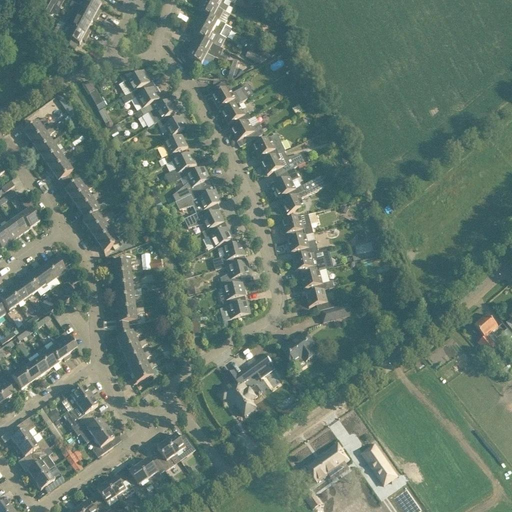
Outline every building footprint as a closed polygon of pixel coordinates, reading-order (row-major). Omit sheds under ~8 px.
[(77,0),(75,5),(99,17),(101,12),(99,11),(100,8),(102,5),(96,3),(91,0),(77,0)] [(202,0),(202,1),(226,13),(228,8),(224,5),(226,0),(225,0),(202,0)] [(199,13),(204,15),(218,22),(224,26),(225,26),(230,16),(225,13),(226,13),(202,1),(200,3),(199,6),(202,7),(199,13)] [(72,3),(70,8),(73,9),(70,15),(91,26),(93,21),(96,22),(97,20),(99,17),(75,5),(72,3)] [(65,25),(88,37),(91,32),(88,31),(89,30),(91,26),(70,15),(65,25)] [(196,24),(220,37),(226,40),(232,29),(226,26),(225,26),(224,26),(218,22),(204,15),(203,19),(202,20),(199,19),(196,24)] [(278,15),(274,18),(279,25),(280,24),(283,21),(278,15)] [(193,36),(199,39),(199,38),(207,43),(207,42),(213,45),(215,46),(220,37),(196,24),(194,28),(193,29),(196,30),(193,36)] [(59,36),(57,40),(63,44),(64,45),(75,51),(78,45),(80,46),(83,41),(85,43),(85,42),(88,37),(65,25),(59,36)] [(278,33),(275,39),(283,44),(286,39),(287,37),(278,33)] [(193,42),(191,47),(214,59),(225,65),(228,59),(221,57),(222,57),(224,51),(221,50),(220,49),(215,46),(213,45),(207,42),(207,43),(199,38),(199,39),(196,43),(193,42)] [(284,51),(290,48),(283,44),(275,39),(273,38),(269,46),(279,51),(280,49),(284,51)] [(191,60),(187,67),(198,73),(202,66),(206,68),(210,67),(212,65),(214,59),(191,47),(188,52),(191,53),(190,54),(188,59),(191,60)] [(257,64),(260,59),(249,52),(246,58),(257,64)] [(297,65),(289,67),(290,73),(299,71),(297,65)] [(237,79),(239,71),(235,70),(236,70),(231,68),(227,80),(232,81),(234,77),(237,79)] [(124,84),(119,86),(126,98),(142,89),(150,84),(144,72),(134,78),(128,81),(124,84)] [(311,87),(305,91),(308,97),(315,94),(311,87)] [(126,98),(122,99),(126,105),(131,102),(137,113),(140,111),(160,100),(157,96),(159,95),(156,89),(154,90),(153,89),(145,94),(142,89),(126,98)] [(229,89),(212,98),(219,110),(227,105),(230,110),(238,106),(239,106),(242,104),(248,100),(242,90),(242,89),(232,95),(229,89)] [(102,99),(100,100),(96,91),(90,95),(97,108),(99,112),(107,107),(102,99)] [(160,100),(140,111),(144,117),(148,115),(154,125),(157,124),(169,117),(170,117),(178,112),(172,100),(163,106),(160,100)] [(230,110),(222,115),(228,126),(235,122),(237,121),(240,126),(240,127),(251,120),(248,115),(245,117),(239,106),(238,106),(230,110)] [(188,129),(181,117),(173,122),(170,117),(169,117),(157,124),(161,130),(164,128),(170,139),(188,129)] [(238,128),(231,131),(232,132),(238,143),(246,138),(250,144),(258,139),(265,135),(263,131),(261,129),(259,125),(255,119),(255,118),(251,120),(240,127),(240,126),(238,128)] [(45,119),(24,134),(28,140),(25,142),(28,146),(31,144),(46,133),(42,128),(44,127),(45,125),(48,123),(45,119)] [(113,137),(120,133),(116,126),(109,131),(113,137)] [(46,133),(31,144),(32,145),(35,150),(32,152),(35,156),(38,154),(53,143),(49,138),(51,137),(52,135),(55,133),(53,130),(52,129),(46,133)] [(262,143),(253,147),(258,159),(259,159),(268,155),(270,160),(284,154),(286,153),(281,143),(277,135),(270,139),(262,143)] [(188,149),(182,136),(164,145),(169,157),(165,159),(169,165),(172,163),(181,159),(181,158),(179,153),(188,149)] [(89,138),(84,141),(88,147),(93,144),(89,138)] [(53,143),(38,154),(39,155),(42,160),(39,162),(42,166),(45,164),(60,153),(56,148),(58,147),(59,145),(62,143),(60,141),(59,139),(53,143)] [(60,153),(45,164),(47,166),(49,169),(46,171),(49,176),(52,174),(66,163),(63,158),(65,156),(66,155),(69,152),(68,151),(66,149),(66,148),(60,153)] [(177,183),(186,178),(190,176),(187,170),(196,166),(190,154),(181,158),(181,159),(172,163),(176,171),(165,177),(170,186),(177,183)] [(270,160),(261,165),(267,177),(274,173),(276,172),(279,178),(291,172),(294,170),(298,168),(305,165),(302,159),(296,162),(294,157),(287,159),(284,154),(270,160)] [(66,163),(52,174),(54,177),(56,179),(53,181),(59,190),(69,183),(76,178),(73,173),(74,173),(70,167),(71,166),(72,165),(75,163),(75,162),(72,158),(66,163)] [(159,163),(161,168),(168,165),(165,160),(159,163)] [(350,166),(341,171),(344,178),(353,173),(350,166)] [(176,204),(204,191),(201,185),(210,181),(204,169),(190,176),(186,178),(189,184),(173,198),(176,204)] [(280,184),(273,187),(279,199),(287,195),(296,191),(296,190),(292,183),(297,180),(299,179),(294,170),(291,172),(279,178),(281,183),(280,184)] [(288,201),(281,205),(287,216),(296,212),(304,208),(300,200),(308,197),(326,187),(321,178),(303,187),(301,188),(296,190),(296,191),(287,195),(290,200),(288,201)] [(69,183),(59,190),(66,199),(68,197),(69,198),(72,202),(88,192),(94,188),(91,184),(88,186),(86,187),(84,188),(84,187),(80,182),(73,188),(69,183)] [(2,191),(5,195),(6,194),(14,188),(11,183),(7,185),(1,189),(2,191)] [(207,210),(207,211),(221,204),(216,192),(206,196),(204,191),(176,204),(179,211),(193,208),(197,215),(203,212),(207,210)] [(9,201),(16,196),(14,192),(7,197),(9,201)] [(72,202),(70,204),(72,209),(75,207),(77,208),(79,212),(94,202),(101,198),(98,194),(95,196),(94,196),(93,196),(91,198),(88,192),(72,202)] [(30,230),(39,223),(31,211),(33,209),(23,194),(18,198),(21,203),(20,204),(26,213),(20,217),(30,230)] [(79,212),(76,214),(79,218),(82,216),(84,219),(86,222),(99,214),(102,212),(101,212),(107,208),(105,205),(104,204),(102,206),(100,206),(98,207),(94,202),(79,212)] [(206,232),(215,228),(225,223),(219,212),(209,216),(207,211),(207,210),(203,212),(197,215),(184,221),(188,229),(203,226),(206,232)] [(86,222),(80,226),(83,230),(86,228),(89,232),(90,234),(105,224),(112,219),(115,218),(112,214),(109,216),(109,215),(106,218),(104,218),(102,219),(99,214),(86,222)] [(292,220),(282,223),(286,236),(295,233),(297,239),(309,236),(310,236),(313,235),(312,228),(308,216),(301,218),(292,220)] [(20,237),(30,230),(20,217),(11,223),(20,237)] [(11,243),(20,237),(11,223),(2,230),(11,243)] [(90,234),(87,236),(90,240),(93,238),(96,242),(97,244),(112,234),(119,229),(117,228),(116,225),(112,228),(111,228),(109,229),(105,224),(90,234)] [(218,233),(215,228),(206,232),(202,234),(205,240),(209,238),(215,250),(233,241),(227,229),(218,233)] [(0,247),(2,250),(11,243),(2,230),(0,231),(0,247)] [(97,244),(94,246),(97,250),(100,248),(105,254),(119,244),(121,242),(126,239),(123,235),(119,237),(117,238),(116,239),(112,234),(97,244)] [(297,239),(287,241),(290,254),(300,252),(301,257),(302,258),(315,254),(318,253),(313,235),(310,236),(309,236),(297,239)] [(213,261),(216,272),(228,269),(228,268),(237,266),(236,260),(246,257),(242,244),(223,249),(225,258),(213,261)] [(377,251),(374,252),(376,258),(379,257),(387,255),(385,249),(377,251)] [(299,258),(292,260),(295,273),(300,272),(305,270),(306,276),(323,272),(326,271),(327,271),(324,260),(317,261),(315,254),(302,258),(301,257),(299,258)] [(65,256),(57,261),(61,267),(68,261),(65,256)] [(57,261),(51,265),(49,263),(45,266),(56,280),(66,274),(61,267),(57,261)] [(111,277),(114,277),(132,274),(131,268),(133,268),(135,267),(139,266),(138,261),(113,264),(113,272),(110,272),(111,277)] [(161,261),(150,262),(151,271),(162,270),(161,261)] [(230,275),(220,279),(223,289),(243,284),(241,278),(251,276),(247,263),(246,263),(237,266),(228,268),(228,269),(230,275)] [(56,280),(45,266),(42,268),(43,270),(38,274),(37,273),(47,287),(56,280)] [(302,277),(301,278),(304,290),(311,288),(314,288),(315,294),(324,292),(328,291),(334,289),(332,283),(329,283),(326,271),(323,272),(306,276),(302,277)] [(43,290),(47,287),(37,273),(28,280),(37,293),(42,289),(43,290)] [(112,289),(116,289),(133,286),(132,280),(134,280),(136,279),(140,278),(140,273),(132,274),(114,277),(115,284),(111,284),(112,289)] [(28,301),(32,298),(31,297),(37,293),(28,280),(18,286),(28,301)] [(69,299),(76,294),(71,287),(68,282),(61,287),(67,296),(69,299)] [(226,302),(222,303),(224,310),(228,309),(228,308),(238,306),(238,305),(236,300),(245,298),(246,297),(243,284),(223,289),(226,302)] [(113,301),(117,301),(135,298),(134,292),(136,291),(138,290),(142,290),(141,285),(133,286),(116,289),(116,296),(113,296),(113,301)] [(397,285),(390,287),(392,293),(398,292),(397,285)] [(24,304),(28,301),(18,286),(9,293),(18,306),(23,303),(24,304)] [(188,297),(195,296),(194,287),(187,288),(188,297)] [(313,294),(306,296),(309,309),(316,307),(319,306),(320,313),(337,308),(335,302),(327,304),(324,292),(315,294),(313,294)] [(0,300),(9,314),(13,311),(12,310),(18,306),(9,293),(0,299),(0,300)] [(115,313),(118,313),(136,310),(135,304),(137,303),(139,302),(143,302),(142,297),(135,298),(117,301),(118,307),(114,308),(115,313)] [(52,306),(50,303),(46,306),(48,309),(50,312),(57,308),(55,304),(52,306)] [(224,310),(220,311),(223,324),(231,322),(231,321),(251,316),(247,303),(246,303),(238,305),(238,306),(228,308),(228,309),(224,310)] [(337,308),(320,313),(323,325),(333,322),(335,322),(334,319),(351,315),(349,305),(337,308)] [(117,332),(129,329),(129,323),(138,322),(137,315),(139,315),(141,314),(145,314),(144,309),(136,310),(118,313),(119,319),(116,320),(117,332)] [(498,339),(493,333),(498,328),(487,315),(474,327),(484,339),(478,344),(489,357),(494,362),(500,357),(496,352),(511,338),(511,335),(508,331),(498,339)] [(29,322),(32,325),(38,321),(36,317),(33,319),(29,322)] [(25,330),(32,325),(29,322),(23,327),(25,330)] [(193,339),(200,338),(198,323),(191,324),(193,339)] [(120,348),(117,349),(119,354),(122,352),(138,344),(136,339),(137,338),(139,336),(142,335),(140,330),(133,333),(132,334),(129,329),(117,332),(120,339),(117,341),(120,348)] [(8,342),(15,337),(12,334),(6,339),(8,342)] [(305,364),(316,356),(313,352),(316,350),(305,334),(281,351),(292,366),(302,359),(305,364)] [(19,344),(26,339),(23,335),(16,340),(19,344)] [(59,338),(55,341),(58,345),(65,354),(67,358),(68,357),(69,359),(72,357),(71,355),(77,351),(68,338),(62,342),(59,338)] [(0,344),(2,347),(8,342),(6,339),(0,342),(0,344)] [(54,348),(48,351),(49,352),(58,364),(63,360),(64,362),(67,360),(66,358),(67,358),(65,354),(58,345),(55,341),(51,344),(54,348)] [(125,359),(122,360),(124,365),(127,363),(143,355),(141,350),(142,349),(144,347),(147,346),(145,341),(138,344),(122,352),(125,359)] [(22,345),(18,348),(27,361),(31,358),(22,345)] [(49,372),(58,365),(48,351),(44,354),(45,355),(40,359),(49,372)] [(130,369),(127,371),(129,376),(132,374),(148,366),(146,360),(148,360),(149,358),(152,356),(150,352),(143,355),(127,363),(130,369)] [(265,357),(249,369),(255,376),(257,375),(261,381),(266,378),(274,372),(275,371),(265,357)] [(509,380),(511,377),(511,362),(510,365),(505,358),(498,364),(503,370),(502,370),(497,365),(494,368),(505,381),(508,378),(509,380)] [(49,372),(40,359),(35,362),(34,361),(30,364),(39,378),(49,372)] [(135,380),(132,382),(134,387),(154,377),(151,371),(152,370),(154,369),(157,367),(161,366),(159,361),(155,363),(148,366),(132,374),(135,380)] [(30,385),(39,378),(30,364),(26,367),(26,368),(21,371),(30,385)] [(30,385),(21,371),(16,375),(13,371),(11,373),(8,368),(3,372),(13,386),(16,385),(21,391),(30,385)] [(226,390),(218,395),(223,403),(226,400),(230,405),(234,403),(236,406),(245,418),(255,411),(251,404),(255,400),(262,395),(257,387),(250,392),(249,393),(247,391),(244,386),(243,385),(250,380),(244,372),(237,377),(234,372),(225,378),(231,386),(230,387),(226,390)] [(0,396),(5,404),(9,401),(8,399),(13,395),(4,382),(0,384),(0,396)] [(80,391),(76,386),(61,396),(72,411),(93,397),(90,393),(88,394),(84,388),(80,391)] [(67,415),(63,418),(70,427),(74,432),(81,427),(92,419),(88,414),(97,407),(93,402),(95,400),(93,397),(72,411),(68,414),(67,415)] [(52,424),(60,418),(55,410),(47,416),(52,424)] [(96,424),(92,419),(81,427),(74,432),(77,438),(80,436),(86,445),(93,440),(109,429),(106,426),(104,427),(100,421),(96,424)] [(16,451),(31,440),(27,434),(35,428),(28,420),(11,432),(15,437),(11,440),(15,446),(13,447),(16,451)] [(97,459),(113,449),(109,443),(113,440),(109,435),(111,433),(109,429),(93,440),(98,446),(93,450),(92,452),(94,455),(97,459)] [(291,469),(340,443),(333,429),(284,455),(291,469)] [(31,440),(16,451),(18,455),(20,453),(23,457),(24,459),(28,456),(32,461),(44,453),(48,450),(49,449),(43,440),(43,441),(38,435),(37,436),(31,440)] [(53,436),(47,440),(52,447),(58,443),(53,436)] [(179,440),(176,436),(171,440),(169,438),(165,441),(176,457),(177,456),(180,461),(186,457),(187,458),(196,452),(185,436),(179,440)] [(166,473),(175,467),(171,460),(176,457),(165,441),(162,444),(163,446),(157,450),(162,457),(157,461),(165,472),(166,472),(166,473)] [(317,460),(306,469),(317,485),(328,477),(332,482),(339,477),(346,472),(342,467),(345,465),(349,462),(343,454),(343,453),(338,445),(330,451),(331,452),(325,456),(324,454),(319,458),(319,459),(317,460)] [(378,459),(370,465),(375,472),(374,473),(384,488),(399,477),(376,446),(371,449),(378,459)] [(356,448),(347,455),(355,465),(364,459),(356,448)] [(78,451),(72,455),(76,461),(80,458),(82,457),(78,451)] [(27,473),(25,474),(29,480),(31,484),(47,472),(54,468),(47,458),(44,453),(32,461),(27,465),(31,470),(27,473)] [(72,455),(66,460),(71,467),(77,463),(76,461),(72,455)] [(142,463),(138,465),(149,481),(152,486),(160,481),(160,476),(165,472),(157,461),(152,465),(149,460),(143,465),(142,463)] [(152,486),(149,481),(138,465),(134,468),(135,470),(130,474),(132,478),(127,482),(135,493),(139,499),(143,496),(139,491),(140,490),(141,491),(146,491),(152,486)] [(51,478),(47,472),(31,484),(34,488),(36,486),(40,492),(44,489),(48,494),(59,486),(65,483),(63,480),(63,478),(61,476),(58,475),(56,475),(54,477),(51,478)] [(195,472),(191,475),(195,480),(199,477),(195,472)] [(122,486),(117,478),(111,482),(109,480),(106,483),(116,498),(122,494),(126,500),(135,493),(127,482),(122,486)] [(103,511),(109,511),(111,511),(106,505),(116,498),(106,483),(102,486),(103,488),(97,492),(103,499),(97,503),(103,511)] [(0,511),(11,511),(14,510),(11,507),(9,508),(5,502),(0,505),(0,511)] [(92,507),(89,503),(83,507),(82,505),(78,507),(81,511),(103,511),(97,503),(92,507)]
